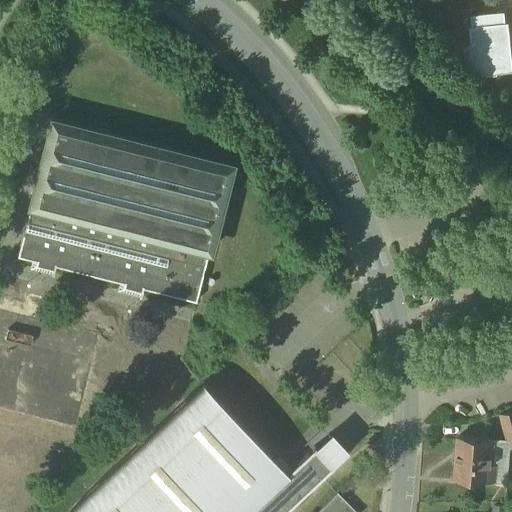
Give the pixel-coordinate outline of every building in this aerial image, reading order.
[(505,12),(471,15),(472,26),(470,27),(475,76),(487,75),(487,76),(498,75),(498,74),(511,72),(511,51),(509,23),(506,23),(505,12)] [(175,151),(160,147),(158,146),(158,147),(142,143),(142,142),(140,142),(125,139),(125,138),(123,138),(107,134),(105,133),(105,134),(90,130),(90,129),(88,129),(72,125),(70,124),(70,125),(55,121),(53,120),(53,121),(52,120),(30,206),(209,251),(230,165),(229,165),(229,164),(228,164),(227,164),(212,160),(210,159),(210,160),(194,156),(193,155),(193,156),(177,152),(177,151),(175,151)] [(209,251),(30,206),(18,257),(37,262),(36,266),(44,268),(52,270),(51,275),(53,276),(55,267),(124,284),(123,288),(132,290),(140,292),(139,297),(141,298),(143,289),(196,302),(209,251)] [(204,385),(70,511),(288,511),(287,509),(333,466),(314,446),(287,473),(204,385)] [(511,411),(500,415),(508,442),(511,440),(511,411)] [(493,440),(459,438),(456,480),(496,483),(497,466),(491,465),(493,440)] [(355,511),(337,494),(318,511),(355,511)]
